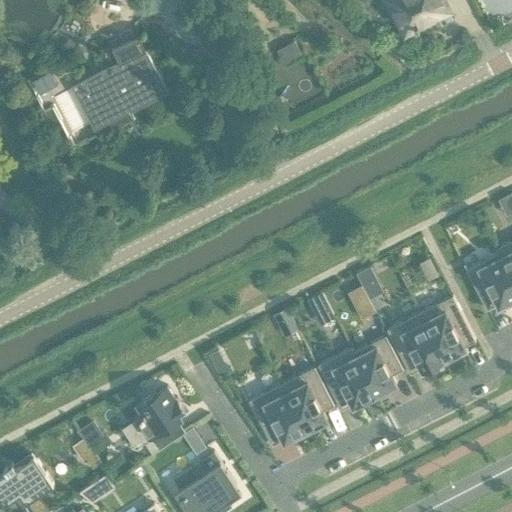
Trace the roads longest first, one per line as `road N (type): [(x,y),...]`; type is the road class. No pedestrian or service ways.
road 1 (residential): [(0,320),(511,58)]
road 2 (residential): [(272,483),(500,362),(511,338)]
road 3 (residential): [(272,483),(194,372)]
